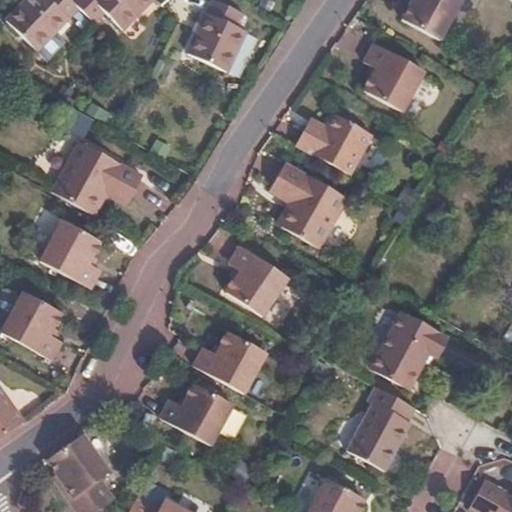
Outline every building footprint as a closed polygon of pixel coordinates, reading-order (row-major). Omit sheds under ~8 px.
[(39,0),(9,32),(30,51),(42,28),(61,38),(81,16),(96,32),(106,20),(124,37),(156,4),(151,0),(100,0),(94,7),(85,0),(78,0),(71,8),(62,0),(52,0),(47,5),(42,0),(39,0)] [(411,0),(401,19),(439,40),(460,0),(411,0)] [(243,16),(214,2),(188,56),(225,75),(246,35),(236,30),(243,16)] [(42,28),(30,51),(40,60),(59,39),(61,38),(42,28)] [(59,39),(40,60),(50,68),(69,48),(59,39)] [(423,71),(374,43),(363,62),(375,70),(364,93),(400,112),(423,71)] [(295,146),(350,176),(375,128),(336,106),(325,126),(310,118),(295,146)] [(49,190),(88,211),(104,184),(128,197),(141,174),(78,140),(49,190)] [(271,188),(296,203),(281,229),(320,251),(349,200),(285,165),(271,188)] [(97,240),(60,219),(37,260),(88,287),(98,268),(86,261),(97,240)] [(239,245),(227,263),(240,272),(225,292),(262,317),(288,278),(239,245)] [(58,311),(21,290),(0,328),(0,329),(49,357),(59,338),(48,331),(58,311)] [(439,338),(396,312),(366,367),(404,389),(423,354),(429,356),(439,338)] [(193,366),(243,393),(264,352),(228,333),(216,354),(204,347),(193,366)] [(193,387),(180,410),(167,404),(158,421),(207,449),(229,408),(193,387)] [(411,409),(370,387),(362,401),(367,404),(341,451),(381,473),(391,453),(388,451),(411,409)] [(0,436),(22,420),(0,390),(0,436)] [(108,472),(82,434),(47,459),(63,484),(57,489),(72,511),(94,511),(111,500),(98,480),(108,472)] [(308,511),(357,511),(364,501),(326,480),(308,511)] [(511,511),(511,495),(486,481),(472,504),(485,511),(511,511)] [(156,511),(153,511),(134,501),(128,511),(177,511),(162,503),(156,511)]
